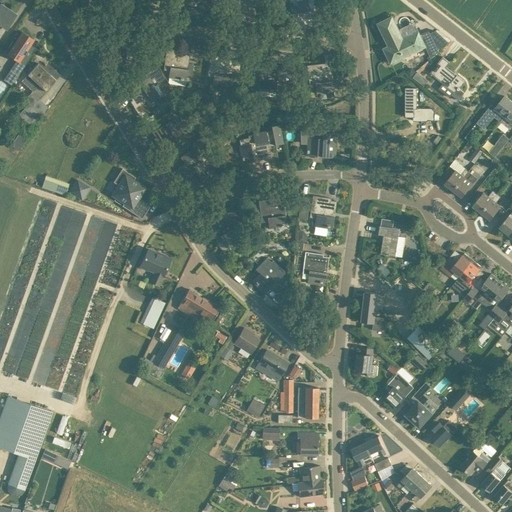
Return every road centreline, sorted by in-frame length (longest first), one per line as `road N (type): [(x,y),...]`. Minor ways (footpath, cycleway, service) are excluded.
road 1 (residential): [(358,42),(263,45),(133,17),(109,17),(66,35)]
road 2 (unclassified): [(338,362),(304,350),(210,261),(178,213)]
road 3 (unclassified): [(178,213),(66,35)]
road 4 (residential): [(361,174),(254,177),(178,213)]
road 5 (residential): [(483,511),(365,402),(336,395)]
road 6 (unclassified): [(338,362),(358,193)]
road 7 (unclassified): [(361,174),(358,42)]
road 8 (unclassified): [(511,75),(413,0)]
